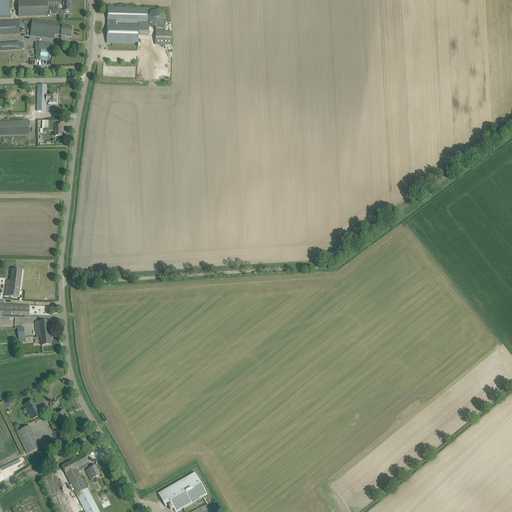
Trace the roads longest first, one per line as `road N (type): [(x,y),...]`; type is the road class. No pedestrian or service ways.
road 1 (track): [(511,125),(319,266),(60,283)]
road 2 (unclassified): [(95,0),(60,283)]
road 3 (unclassified): [(100,431),(71,374),(60,283)]
